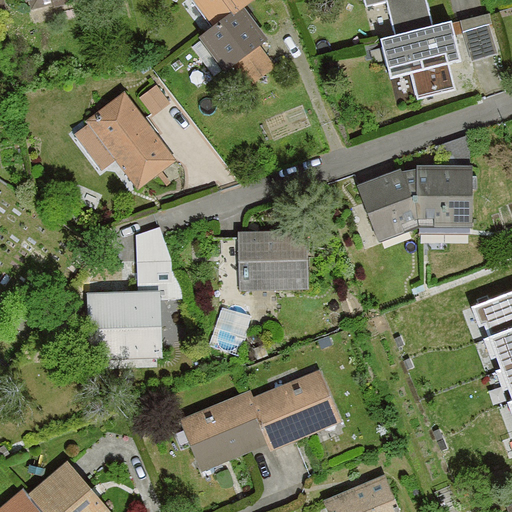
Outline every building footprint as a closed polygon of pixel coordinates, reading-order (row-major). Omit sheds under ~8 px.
[(28,0),(30,9),(55,3),(57,10),(94,0),(28,0)] [(198,0),(218,28),(247,7),(257,0),(198,0)] [(398,39),(436,29),(428,0),(366,0),(369,9),(389,4),(398,39)] [(270,40),(247,7),(218,28),(204,37),(228,71),(239,63),(255,85),(277,69),(269,57),(261,46),(270,40)] [(398,39),(384,42),(391,70),(412,65),(421,101),(458,92),(442,28),(436,29),(398,39)] [(492,28),(467,35),(475,64),(500,56),(492,28)] [(160,87),(144,98),(156,115),(165,109),(172,103),(160,87)] [(120,159),(142,189),(179,160),(129,93),(91,121),(94,125),(80,135),(106,169),(120,159)] [(452,156),(473,155),(472,137),(451,139),(452,156)] [(408,173),(419,220),(422,230),(472,228),(473,171),(408,173)] [(408,173),(361,189),(381,240),(404,233),(402,226),(419,220),(408,173)] [(161,229),(136,237),(139,291),(159,291),(160,304),(187,297),(161,229)] [(241,288),(307,287),(306,231),(240,232),(241,288)] [(160,304),(159,291),(139,291),(86,292),(86,358),(161,357),(160,304)] [(511,293),(473,308),(480,326),(486,324),(491,338),(511,329),(511,293)] [(511,329),(491,338),(503,370),(511,366),(511,329)] [(511,366),(503,370),(511,393),(511,366)] [(323,373),(256,401),(273,443),(276,450),(343,422),(323,373)] [(273,443),(256,401),(253,394),(186,421),(207,470),(273,443)] [(112,511),(71,463),(30,497),(43,511),(112,511)] [(401,511),(389,478),(329,501),(333,511),(401,511)] [(43,511),(30,497),(26,491),(0,511),(43,511)]
